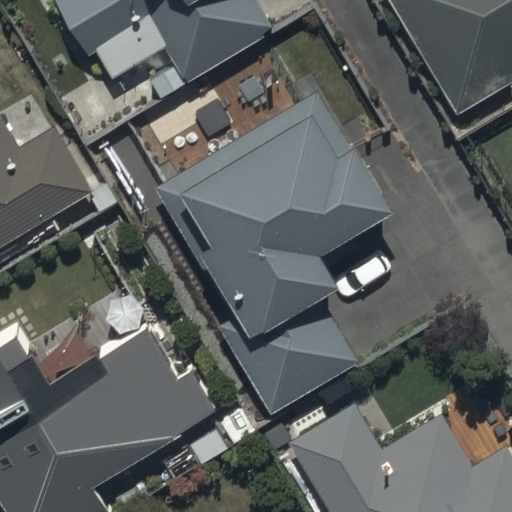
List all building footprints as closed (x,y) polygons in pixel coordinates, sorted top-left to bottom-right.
[(61,0),(92,52),(101,47),(116,73),(169,41),(187,72),(276,19),(264,0),(61,0)] [(511,0),(399,0),(460,103),(511,72),(511,0)] [(315,87),(156,181),(236,315),(223,322),(274,408),(361,356),(320,287),(346,272),(327,241),(397,199),(357,133),(346,139),(315,87)] [(0,243),(95,185),(56,123),(22,144),(0,107),(0,243)] [(0,485),(17,511),(106,511),(112,508),(96,482),(219,404),(193,363),(180,371),(148,320),(101,350),(98,344),(51,374),(19,323),(0,334),(0,485)] [(356,396),(289,437),(333,511),(511,511),(511,445),(507,438),(471,459),(440,408),(383,442),(356,396)]
